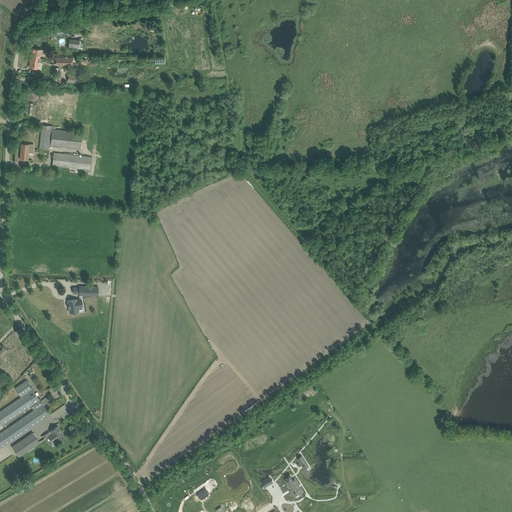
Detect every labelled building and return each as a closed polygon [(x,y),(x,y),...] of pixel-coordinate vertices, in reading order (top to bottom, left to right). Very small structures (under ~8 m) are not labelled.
[(52,36),(68,34),(67,27),(51,29),(52,36)] [(78,50),(80,40),(69,39),(68,48),(78,50)] [(45,55),(46,50),(33,48),(31,56),(40,58),(41,55),(45,55)] [(38,69),(40,58),(31,56),(29,67),(38,69)] [(79,83),(80,76),(69,74),(68,82),(79,83)] [(81,149),(82,132),(53,129),(53,126),(42,125),(39,148),(48,149),(49,146),(51,146),(81,149)] [(20,159),(28,160),(28,154),(28,152),(32,153),(33,153),(34,144),(21,143),(20,159)] [(83,172),(90,173),(90,169),(92,157),(54,152),(53,165),(83,169),(83,172)] [(80,286),(79,294),(98,295),(98,287),(80,286)] [(69,305),(68,305),(68,308),(69,308),(70,312),(75,312),(75,311),(79,310),(78,310),(82,309),(82,306),(83,306),(82,301),(80,301),(79,300),(77,300),(77,299),(68,300),(69,305)] [(0,448),(2,447),(46,417),(50,415),(43,404),(41,405),(38,400),(40,400),(33,389),(32,389),(28,383),(26,380),(15,388),(21,397),(0,411),(0,423),(2,426),(34,404),(35,405),(32,407),(34,410),(0,433),(0,448)] [(52,432),(47,435),(52,442),(53,443),(57,440),(60,438),(64,435),(61,431),(58,426),(57,426),(53,429),(50,431),(51,432),(52,432)] [(33,433),(12,447),(19,456),(27,450),(26,448),(32,444),(33,446),(39,442),(33,433)] [(302,456),(298,459),(303,466),(304,465),(305,465),(305,464),(306,463),(302,456)] [(287,478),(285,479),(288,484),(287,485),(290,490),(289,490),(290,490),(291,491),(291,492),(294,497),(300,493),(298,491),(300,490),(299,490),(300,489),(295,480),(294,480),(293,481),(290,476),(289,477),(288,477),(287,478),(286,478),(287,478)] [(269,477),(262,482),(265,487),(273,482),(269,477)] [(201,499),(209,494),(206,489),(198,494),(201,499)]
